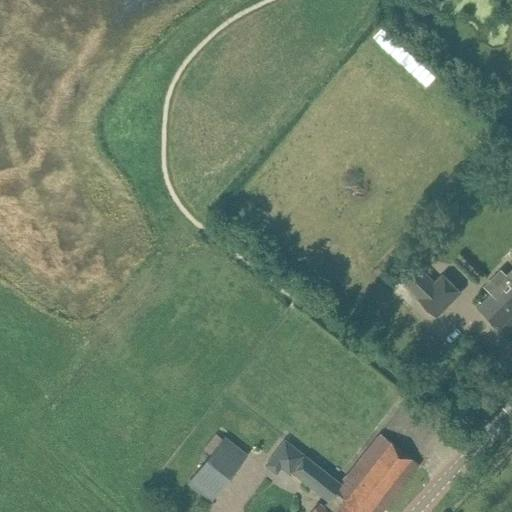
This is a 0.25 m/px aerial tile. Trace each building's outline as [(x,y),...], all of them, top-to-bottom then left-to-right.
[(419,265),(404,281),(422,299),(421,300),(438,317),(461,292),(442,274),(436,281),(419,265)] [(511,340),(511,280),(506,274),(475,305),(497,327),(511,341),(511,340)] [(215,434),(203,450),(210,455),(222,439),(215,434)] [(309,511),(380,511),(418,465),(402,452),(380,434),(341,484),(305,456),(291,472),(327,501),(322,507),(317,503),(309,511)] [(211,499),(246,455),(224,438),(222,439),(210,455),(189,482),(211,499)]
